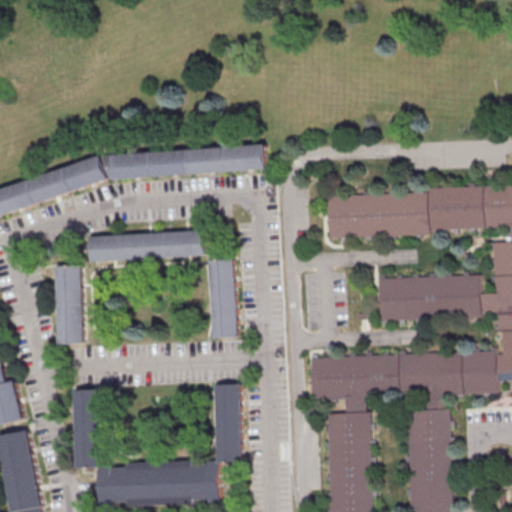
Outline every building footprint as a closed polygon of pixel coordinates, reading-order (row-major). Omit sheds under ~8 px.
[(327,357),(333,511),(376,511),(371,397),(410,395),(415,511),(456,511),(451,400),(511,378),(511,186),(332,195),(334,236),(509,228),(491,291),(381,261),(384,320),(500,314),(502,348),(327,357)] [(208,255),(207,230),(91,235),(92,260),(208,255)] [(238,336),(236,258),(211,259),(213,336),(238,336)] [(85,342),(82,264),(57,265),(59,343),(85,342)] [(0,416),(2,424),(26,419),(17,379),(9,381),(0,342),(0,416)] [(104,463),(101,388),(76,388),(79,467),(102,466),(103,502),(129,501),(129,505),(196,503),(196,500),(222,499),(220,462),(243,461),(240,383),(216,383),(218,460),(195,461),(195,460),(104,463)] [(20,511),(42,511),(40,431),(8,432),(10,511),(21,511),(20,511)]
